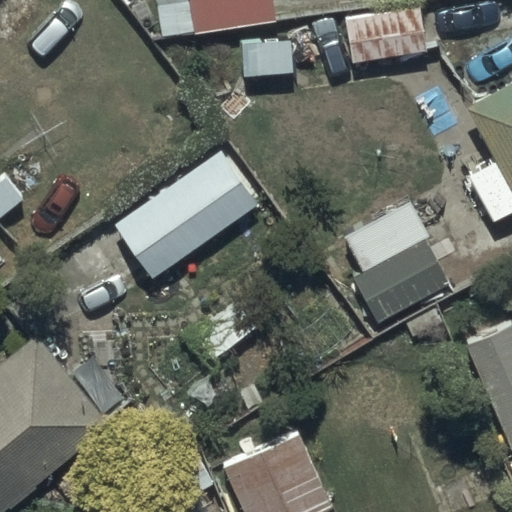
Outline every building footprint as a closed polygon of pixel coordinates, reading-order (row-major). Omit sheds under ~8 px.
[(274,0),(187,0),(192,24),(276,10),(274,0)] [(384,0),(341,6),(348,51),(424,41),(419,0),(384,0)] [(491,212),(511,200),(511,34),(458,63),(472,90),(462,95),(491,152),(466,165),(491,212)] [(218,141),(110,213),(146,266),(254,194),(218,141)] [(351,267),(374,311),(446,274),(422,229),(428,226),(408,188),(340,224),(360,262),(351,267)] [(511,438),(511,322),(508,315),(465,335),(511,438)] [(0,351),(0,495),(103,411),(32,325),(0,351)] [(221,458),(243,511),(297,511),(330,498),(299,425),(221,458)] [(104,511),(188,511),(167,476),(104,511)]
